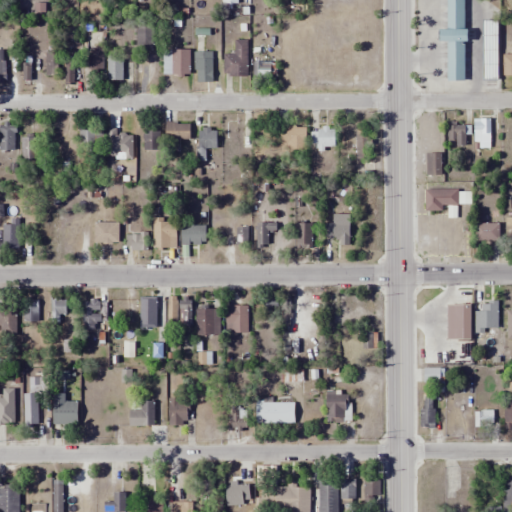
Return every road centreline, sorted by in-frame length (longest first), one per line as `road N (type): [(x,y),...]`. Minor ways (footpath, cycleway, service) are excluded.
road 1 (tertiary): [(400,511),(395,0)]
road 2 (residential): [(511,452),(0,455)]
road 3 (tertiary): [(511,274),(0,277)]
road 4 (residential): [(511,101),(0,101)]
